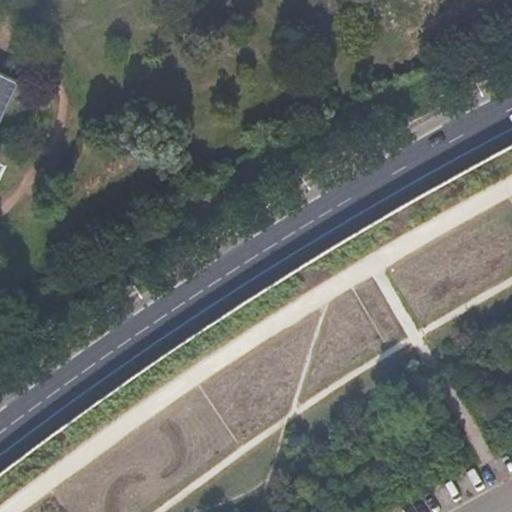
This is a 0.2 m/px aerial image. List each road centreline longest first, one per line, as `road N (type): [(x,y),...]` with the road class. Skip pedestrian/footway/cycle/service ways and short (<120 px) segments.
road 1 (trunk): [(511,110),(298,228),(0,432)]
road 2 (trunk): [(85,511),(284,370),(511,231)]
